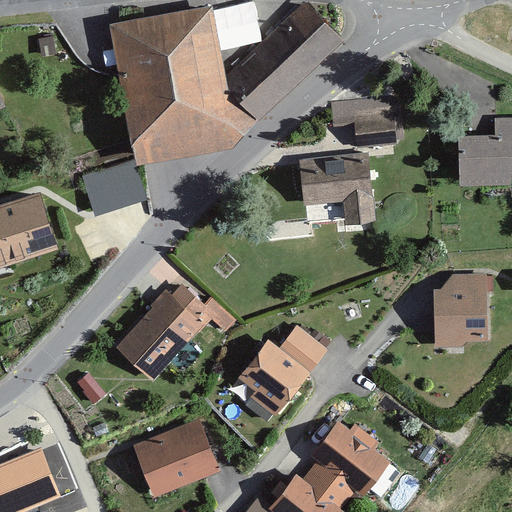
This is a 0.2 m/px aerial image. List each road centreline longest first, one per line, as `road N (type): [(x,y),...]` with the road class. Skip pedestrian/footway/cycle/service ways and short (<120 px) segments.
road 1 (residential): [(21,382),(155,234),(236,160),(327,78),(422,16)]
road 2 (residential): [(224,511),(434,284)]
road 3 (residential): [(21,382),(56,417),(96,511)]
